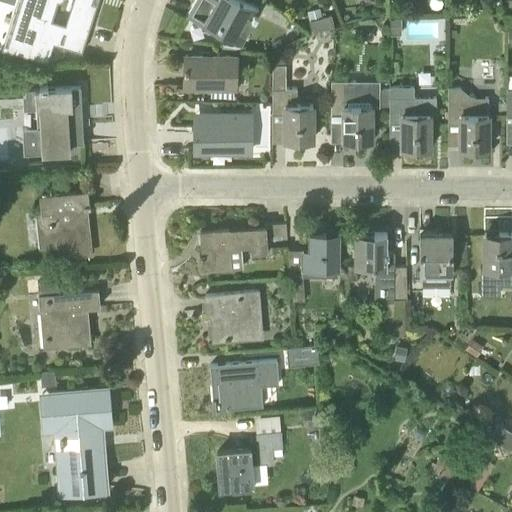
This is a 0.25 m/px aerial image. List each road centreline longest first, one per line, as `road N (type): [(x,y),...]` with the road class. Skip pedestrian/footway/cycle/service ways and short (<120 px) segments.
road 1 (residential): [(511,192),(137,187)]
road 2 (residential): [(167,511),(137,187)]
road 3 (residential): [(137,187),(132,47),(146,0)]
